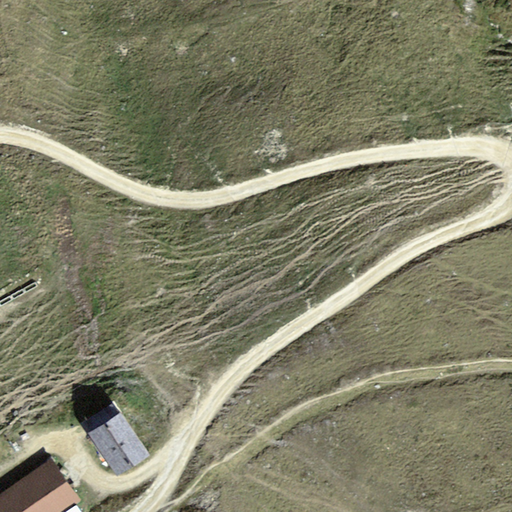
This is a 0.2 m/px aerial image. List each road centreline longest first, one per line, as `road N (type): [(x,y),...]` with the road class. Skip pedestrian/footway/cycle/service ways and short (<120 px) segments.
road 1 (track): [(0,463),(55,442),(97,483),(139,479),(258,357),(410,251),(511,201)]
road 2 (track): [(511,159),(467,146),(378,154),(201,200),(169,200),(0,135)]
